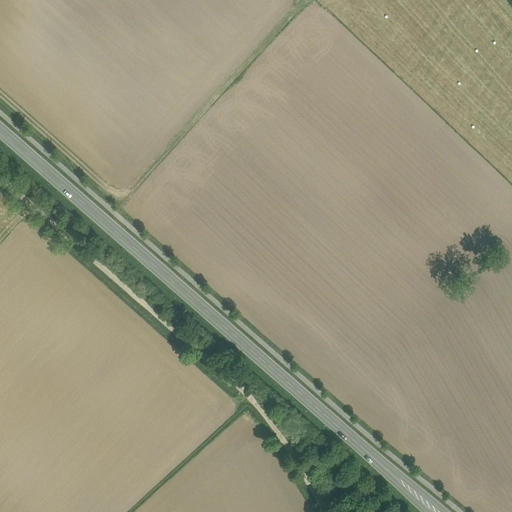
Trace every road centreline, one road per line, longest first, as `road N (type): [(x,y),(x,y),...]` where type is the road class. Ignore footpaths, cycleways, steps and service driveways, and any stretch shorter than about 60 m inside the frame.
road 1 (secondary): [(436,511),(0,128)]
road 2 (track): [(0,176),(249,395),(327,511)]
road 3 (track): [(0,94),(122,198),(305,0)]
